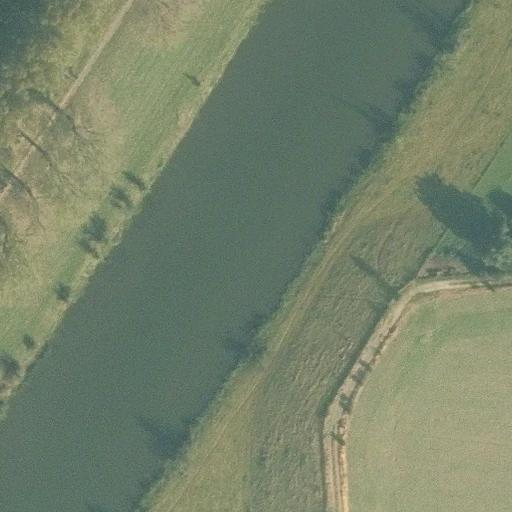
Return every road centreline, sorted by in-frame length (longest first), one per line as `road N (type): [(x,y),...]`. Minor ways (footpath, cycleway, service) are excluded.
road 1 (unclassified): [(0,193),(123,0)]
road 2 (track): [(334,511),(334,418),(399,305)]
